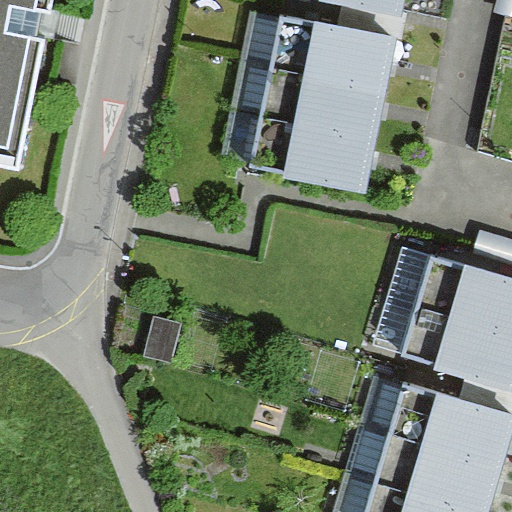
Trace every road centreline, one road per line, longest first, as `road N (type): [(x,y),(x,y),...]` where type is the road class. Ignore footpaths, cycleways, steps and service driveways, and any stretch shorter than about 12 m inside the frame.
road 1 (residential): [(132,0),(67,321),(0,315)]
road 2 (track): [(67,321),(144,511)]
